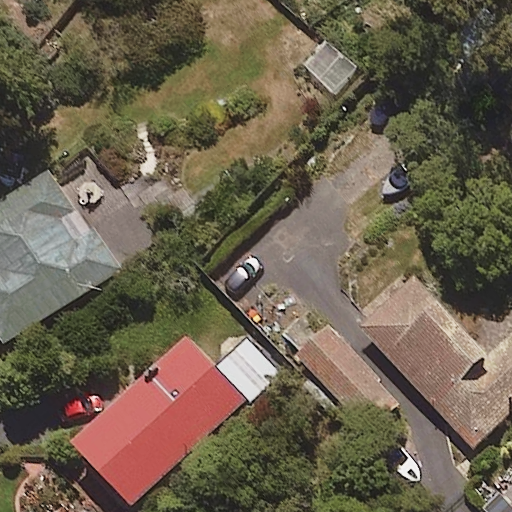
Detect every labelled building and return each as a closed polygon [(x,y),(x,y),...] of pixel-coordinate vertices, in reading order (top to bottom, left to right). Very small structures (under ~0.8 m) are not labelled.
[(119,277),(56,183),(0,220),(0,346),(5,355),(119,277)] [(511,348),(489,368),(422,290),(370,334),(474,455),(511,422),(511,348)] [(400,402),(333,336),(301,368),(369,435),(400,402)] [(140,511),(248,410),(194,353),(80,462),(128,511),(140,511)] [(511,511),(511,502),(504,494),(484,511),(511,511)]
